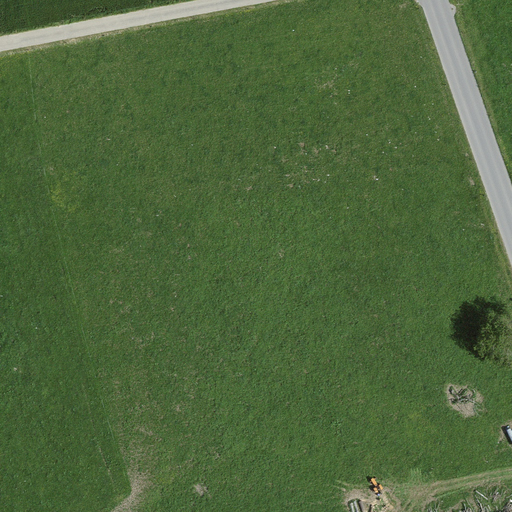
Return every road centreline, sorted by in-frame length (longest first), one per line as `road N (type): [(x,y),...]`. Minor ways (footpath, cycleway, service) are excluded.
road 1 (unclassified): [(0,46),(249,0)]
road 2 (tertiary): [(428,0),(511,225)]
